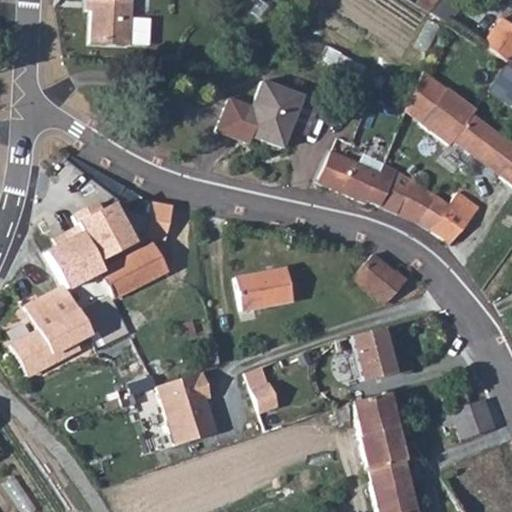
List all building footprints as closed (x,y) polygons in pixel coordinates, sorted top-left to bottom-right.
[(90,0),(88,42),(128,44),(130,0),(90,0)] [(419,0),(417,3),(440,17),(449,0),(419,0)] [(511,56),(511,34),(498,22),(478,48),(505,64),(511,56)] [(511,76),(498,71),(488,93),(511,103),(511,100),(511,76)] [(410,80),(389,126),(405,136),(432,93),(410,80)] [(296,97),(256,81),(246,108),(221,98),(208,131),(233,141),(236,133),(242,136),(276,149),(296,97)] [(432,93),(405,136),(444,161),(446,156),(511,200),(511,150),(464,120),(467,116),(432,93)] [(236,133),(233,141),(239,144),(242,136),(236,133)] [(375,207),(391,170),(379,163),(374,171),(326,153),(313,182),(362,204),(364,202),(375,207)] [(393,214),(407,179),(391,170),(375,207),(393,214)] [(412,174),(407,179),(393,214),(414,224),(432,195),(422,189),(425,182),(424,177),(422,175),(418,174),(412,174)] [(424,230),(447,245),(473,208),(452,192),(444,203),(424,230)] [(414,224),(424,230),(444,203),(432,195),(414,224)] [(76,228),(92,258),(127,239),(105,197),(69,216),(76,228)] [(59,286),(96,267),(92,258),(76,228),(39,248),(59,286)] [(146,244),(95,272),(110,300),(161,272),(146,244)] [(369,255),(350,278),(381,304),(402,281),(393,271),(389,273),(369,255)] [(280,269),(229,280),(236,312),(287,302),(280,269)] [(83,335),(57,287),(19,307),(30,328),(24,332),(7,341),(5,342),(23,376),(50,363),(46,354),(68,343),(83,335)] [(1,331),(7,341),(24,332),(19,322),(1,331)] [(386,352),(382,354),(375,326),(343,334),(356,383),(387,374),(385,364),(389,363),(386,352)] [(72,351),(68,343),(46,354),(50,363),(72,351)] [(208,347),(199,349),(202,364),(212,363),(208,347)] [(196,373),(152,388),(171,447),(212,434),(200,400),(205,398),(196,373)] [(265,382),(245,388),(255,414),(274,408),(265,382)] [(436,390),(444,412),(467,404),(459,383),(436,390)] [(391,427),(383,396),(346,405),(332,408),(334,422),(350,418),(354,436),(391,427)] [(491,428),(479,399),(467,404),(444,412),(438,414),(443,426),(453,423),(458,439),(491,428)] [(391,427),(354,436),(363,470),(410,460),(404,438),(393,439),(391,427)] [(478,482),(508,468),(499,448),(469,463),(478,482)] [(410,460),(363,470),(372,511),(408,511),(412,511),(405,482),(415,480),(410,460)] [(439,477),(449,496),(478,482),(469,463),(439,477)] [(511,511),(511,478),(508,468),(478,482),(492,511),(511,511)] [(456,511),(492,511),(478,482),(449,496),(456,511)]
